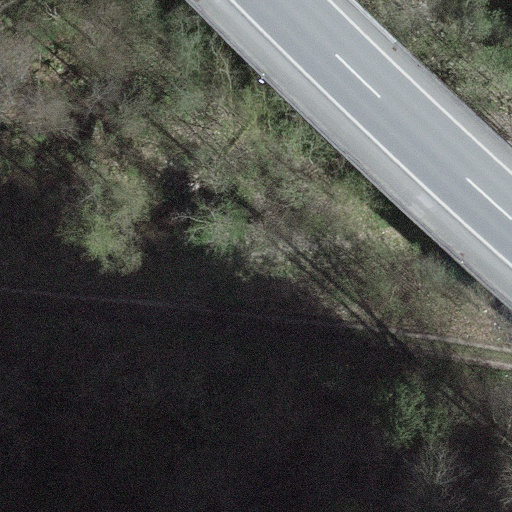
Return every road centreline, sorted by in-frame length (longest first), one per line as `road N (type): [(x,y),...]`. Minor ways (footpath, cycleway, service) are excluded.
road 1 (track): [(0,305),(511,360)]
road 2 (motorway): [(281,0),(511,219)]
